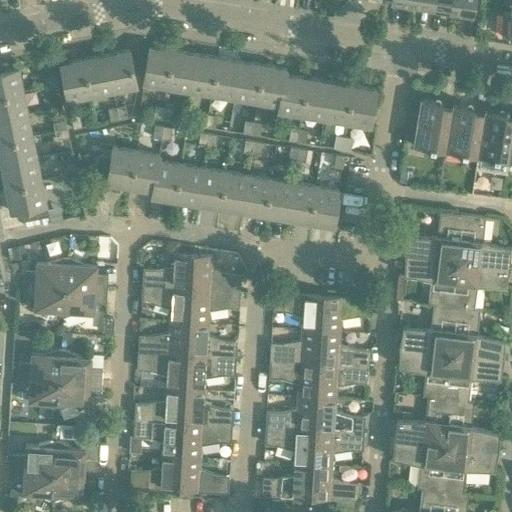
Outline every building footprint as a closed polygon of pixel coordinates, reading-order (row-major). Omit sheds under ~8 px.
[(411,0),(411,5),(431,9),(432,0),(411,0)] [(432,0),(431,9),(451,12),(453,0),(432,0)] [(453,0),(451,12),(473,15),(475,0),(453,0)] [(511,13),(503,13),(502,38),(511,38),(511,13)] [(143,83),(167,86),(173,50),(149,46),(143,83)] [(129,49),(106,54),(113,90),(136,86),(129,49)] [(167,86),(189,90),(195,53),(173,50),(167,86)] [(189,90),(212,94),(218,57),(195,53),(189,90)] [(106,54),(83,59),(91,95),(113,90),(106,54)] [(212,94),(234,97),(240,61),(218,57),(212,94)] [(91,95),(83,59),(60,63),(67,100),(91,95)] [(234,97),(257,101),(263,64),(240,61),(234,97)] [(257,101),(279,105),(284,74),(285,74),(286,68),(263,64),(257,101)] [(0,71),(0,95),(24,91),(19,68),(0,71)] [(278,111),(301,114),(307,78),(285,74),(284,74),(279,105),(278,111)] [(44,78),(46,86),(58,84),(56,75),(44,78)] [(301,114),(324,118),(330,81),(307,78),(301,114)] [(324,118),(346,122),(352,85),(330,81),(324,118)] [(58,84),(46,86),(47,95),(60,92),(58,84)] [(352,85),(346,122),(370,126),(376,89),(352,85)] [(0,95),(0,118),(28,113),(24,91),(0,95)] [(429,149),(445,151),(452,108),(452,107),(442,106),(442,102),(420,99),(413,145),(429,148),(429,149)] [(461,154),(477,157),(484,113),(473,111),(474,107),(452,104),(452,107),(452,108),(445,151),(446,151),(446,150),(461,153),(461,154)] [(125,106),(117,107),(119,120),(127,118),(125,106)] [(153,118),(161,120),(163,107),(155,106),(153,118)] [(119,120),(117,107),(108,109),(111,121),(119,120)] [(163,107),(161,120),(170,121),(172,108),(163,107)] [(477,157),(476,166),(508,172),(509,162),(511,144),(511,117),(505,116),(506,113),(484,109),(484,113),(477,157)] [(0,118),(0,142),(33,136),(28,113),(0,118)] [(198,126),(206,127),(208,114),(200,113),(198,126)] [(208,114),(206,127),(215,128),(217,116),(208,114)] [(71,116),(73,129),(82,127),(79,115),(71,116)] [(53,123),(55,131),(67,128),(65,120),(53,123)] [(243,133),(251,134),(253,122),(245,120),(243,133)] [(253,122),(251,134),(260,136),(262,123),(253,122)] [(153,137),(161,139),(163,126),(155,125),(153,137)] [(163,126),(161,139),(170,140),(172,128),(163,126)] [(67,128),(55,131),(56,139),(69,137),(67,128)] [(288,141),(297,142),(299,129),(290,128),(288,141)] [(299,129),(297,142),(305,143),(307,131),(299,129)] [(198,145),(207,146),(209,134),(200,132),(198,145)] [(209,134),(207,146),(215,148),(217,135),(209,134)] [(333,148),(342,149),(344,137),(335,135),(333,148)] [(0,142),(0,162),(1,165),(37,158),(33,136),(0,142)] [(344,137),(342,149),(350,151),(352,138),(344,137)] [(243,152),(252,154),(254,141),(245,140),(243,152)] [(254,141),(252,154),(260,155),(262,142),(254,141)] [(106,183),(130,186),(136,150),(112,146),(111,157),(98,155),(94,180),(106,182),(106,183)] [(288,160),(297,161),(299,148),(290,147),(288,160)] [(299,148),(297,161),(305,162),(307,150),(299,148)] [(130,186),(152,190),(153,190),(158,159),(158,160),(159,154),(136,150),(130,186)] [(334,167),(343,168),(345,156),(336,154),(334,167)] [(1,165),(5,188),(42,180),(37,158),(1,165)] [(151,196),(174,200),(180,163),(158,160),(158,159),(153,190),(152,190),(151,196)] [(174,200),(197,204),(203,167),(180,163),(174,200)] [(62,167),(63,176),(76,173),(74,165),(62,167)] [(197,204),(219,207),(225,171),(203,167),(197,204)] [(219,207),(242,211),(248,174),(225,171),(219,207)] [(242,211),(264,215),(270,178),(248,174),(242,211)] [(264,215),(287,218),(293,182),(270,178),(264,215)] [(10,211),(21,209),(24,221),(48,216),(46,204),(42,180),(5,188),(10,211)] [(287,218),(309,222),(315,185),(293,182),(287,218)] [(315,185),(309,222),(333,226),(339,189),(315,185)] [(405,251),(404,254),(457,260),(462,214),(439,211),(437,235),(414,235),(414,234),(408,234),(408,236),(405,251)] [(485,216),(462,214),(457,260),(509,267),(510,264),(509,264),(510,249),(510,247),(505,245),(505,246),(483,241),(485,216)] [(142,279),(142,285),(191,288),(193,253),(174,252),(173,265),(154,268),(146,268),(146,276),(142,279)] [(193,253),(191,288),(240,291),(241,285),(237,282),(238,273),(230,273),(212,267),(212,255),(193,253)] [(431,279),(428,303),(451,306),(457,260),(404,254),(404,256),(405,256),(404,272),(403,274),(409,275),(409,274),(431,279)] [(24,270),(24,278),(28,278),(27,284),(65,286),(67,256),(65,256),(48,262),(37,261),(36,271),(24,270)] [(67,256),(65,286),(103,289),(103,282),(107,283),(108,275),(96,274),(96,264),(85,264),(69,257),(67,256)] [(457,260),(451,306),(457,306),(480,309),(474,308),(477,285),(500,286),(506,286),(506,284),(509,269),(509,267),(457,260)] [(23,290),(22,298),(34,299),(34,308),(45,309),(62,316),(63,316),(65,286),(27,284),(27,291),(23,290)] [(171,308),(170,320),(189,321),(191,288),(142,285),(142,291),(145,294),(144,302),(152,303),(171,308)] [(65,286),(63,316),(65,316),(82,311),(94,312),(94,302),(106,303),(107,295),(103,295),(103,289),(65,286)] [(191,288),(189,321),(208,323),(209,311),(228,307),(236,308),(236,300),(240,297),(240,291),(191,288)] [(302,316),(302,328),(321,329),(323,295),(274,292),(273,299),(276,302),(276,310),(284,311),(302,316)] [(323,295),(321,329),(340,331),(341,319),(360,316),(368,316),(368,308),(372,305),(372,298),(323,295)] [(399,343),(399,346),(451,352),(457,306),(451,306),(428,303),(428,304),(434,304),(431,327),(408,327),(408,326),(402,326),(402,328),(400,343),(399,343)] [(457,306),(451,352),(504,359),(504,356),(503,356),(504,341),(505,339),(499,337),(499,338),(477,333),(480,309),(457,306)] [(138,346),(138,352),(187,355),(189,321),(170,320),(169,332),(150,335),(142,335),(142,343),(138,346)] [(189,321),(187,355),(236,358),(236,352),(233,349),(234,340),(226,340),(207,335),(208,323),(189,321)] [(270,354),(270,360),(319,363),(321,329),(302,328),(301,340),(282,343),(274,343),(273,351),(270,354)] [(321,329),(319,363),(368,366),(368,360),(365,357),(366,348),(358,348),(339,343),(340,331),(321,329)] [(426,371),(423,395),(446,398),(451,352),(399,346),(398,348),(399,348),(398,364),(398,366),(403,367),(403,366),(426,371)] [(18,362),(18,369),(22,370),(21,376),(59,378),(61,348),(59,348),(43,353),(31,353),(30,362),(18,362)] [(61,348),(59,378),(97,380),(98,374),(102,374),(102,367),(90,366),(91,356),(79,356),(63,348),(61,348)] [(166,375),(166,387),(185,389),(187,355),(138,352),(137,358),(141,361),(140,369),(148,370),(166,375)] [(451,352),(446,398),(451,398),(474,401),(469,400),(472,377),(494,377),(494,378),(500,378),(500,376),(503,361),(504,359),(451,352)] [(187,355),(185,389),(204,390),(205,378),(224,375),(232,375),(232,367),(236,364),(236,358),(187,355)] [(298,383),(297,395),(317,397),(319,363),(270,360),(269,366),(272,369),(272,378),(280,378),(298,383)] [(319,363),(317,397),(336,398),(337,386),(356,383),(363,383),(364,375),(367,372),(368,366),(319,363)] [(17,382),(17,390),(29,390),(28,400),(40,401),(56,408),(58,408),(59,378),(21,376),(21,382),(17,382)] [(59,378),(58,408),(59,408),(76,403),(88,404),(89,394),(101,395),(101,387),(97,387),(97,380),(59,378)] [(134,413),(134,419),(183,422),(185,389),(166,387),(165,399),(146,402),(138,402),(138,410),(134,413)] [(185,389),(183,422),(232,425),(232,419),(229,416),(230,408),(222,407),(203,402),(204,390),(185,389)] [(266,421),(265,427),(315,430),(317,397),(297,395),(297,407),(278,410),(270,410),(269,418),(266,421)] [(393,435),(393,438),(445,444),(451,398),(446,398),(423,395),(423,396),(428,396),(425,419),(402,419),(402,418),(397,418),(397,420),(394,435),(393,435)] [(317,397),(315,430),(364,433),(364,427),(361,424),(361,416),(354,415),(335,410),(336,398),(317,397)] [(451,398),(445,444),(498,450),(498,448),(499,432),(499,430),(493,429),(493,430),(471,425),(474,401),(451,398)] [(162,442),(162,454),(181,456),(183,422),(134,419),(133,425),(136,428),(136,437),(144,437),(162,442)] [(183,422),(181,456),(200,457),(201,445),(220,442),(228,442),(228,434),(232,431),(232,425),(183,422)] [(294,450),(293,462),(313,464),(315,430),(265,427),(265,433),(268,436),(268,445),(275,445),(294,450)] [(315,430),(313,464),(332,465),(332,453),(352,450),(359,450),(360,442),(363,439),(364,433),(315,430)] [(420,463),(417,487),(440,490),(445,444),(393,438),(393,440),(392,456),(392,458),(397,459),(398,458),(420,463)] [(13,454),(12,461),(16,461),(16,468),(54,470),(55,440),(54,440),(37,445),(25,445),(25,454),(13,454)] [(55,440),(54,470),(92,472),(92,466),(96,466),(97,445),(81,444),(81,448),(73,447),(57,440),(55,440)] [(445,444),(440,490),(445,490),(468,493),(468,492),(463,492),(466,469),(489,469),(489,470),(494,470),(494,468),(497,453),(498,453),(498,450),(445,444)] [(130,487),(179,490),(181,456),(162,454),(161,466),(142,469),(134,469),(133,477),(130,480),(130,487)] [(181,456),(179,490),(228,493),(228,486),(225,483),(226,475),(218,474),(199,469),(200,457),(181,456)] [(261,495),(310,498),(313,464),(293,462),(293,474),(273,477),(266,477),(265,485),(262,488),(261,495)] [(313,464),(310,498),(360,501),(360,494),(357,491),(357,483),(350,482),(331,477),(332,465),(313,464)] [(11,474),(10,494),(23,495),(23,492),(34,493),(50,500),(52,500),(54,470),(16,468),(15,474),(11,474)] [(54,470),(52,500),(54,500),(70,495),(82,496),(83,486),(95,487),(95,479),(91,479),(92,472),(54,470)] [(442,511),(445,490),(440,490),(417,487),(417,488),(422,488),(419,511),(397,511),(397,510),(391,510),(390,511),(442,511)] [(445,490),(442,511),(466,511),(468,493),(445,490)] [(210,502),(209,511),(220,511),(221,503),(210,502)]
